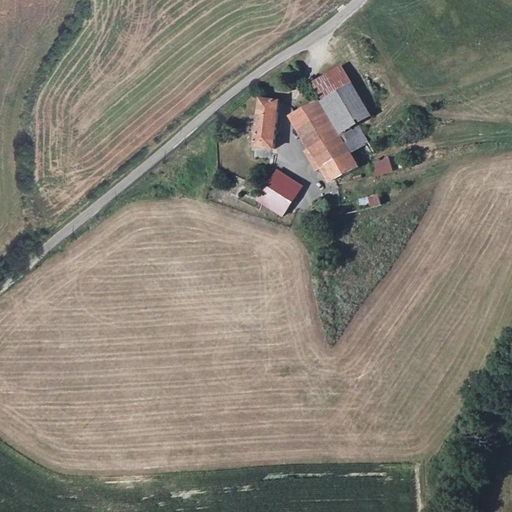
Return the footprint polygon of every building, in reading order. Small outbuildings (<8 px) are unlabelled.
[(300,87),(331,133),(342,125),(355,117),(326,70),(300,87)] [(346,174),(323,137),(304,105),(274,125),(309,179),(314,176),(322,188),(346,174)] [(260,154),(263,108),(246,106),(243,153),(260,154)] [(323,137),(346,174),(357,166),(365,161),(342,125),(331,133),(323,137)] [(389,157),(371,163),(376,176),(393,170),(389,157)] [(236,197),(245,203),(265,178),(257,171),(236,197)] [(287,195),(265,178),(245,203),(268,220),(287,195)] [(379,193),(368,195),(370,207),(381,205),(379,193)]
